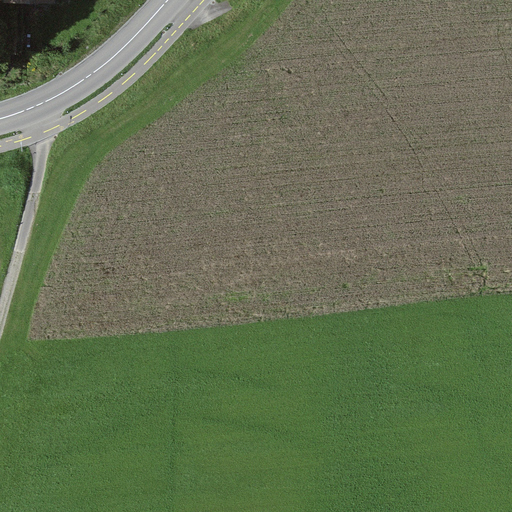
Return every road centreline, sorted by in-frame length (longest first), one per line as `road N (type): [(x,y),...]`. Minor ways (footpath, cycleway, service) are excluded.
road 1 (track): [(0,320),(41,174),(46,107)]
road 2 (tertiary): [(0,122),(46,107),(102,69),(172,0)]
